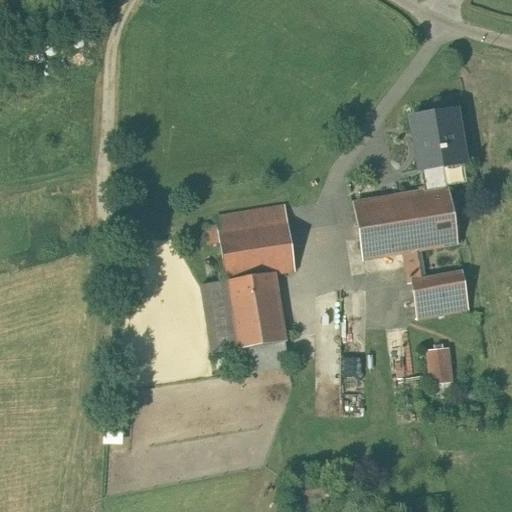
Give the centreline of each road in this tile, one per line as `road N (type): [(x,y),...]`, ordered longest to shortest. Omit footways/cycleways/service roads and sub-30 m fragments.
road 1 (track): [(131,0),(114,26),(101,218),(117,229),(190,231)]
road 2 (unclassified): [(511,42),(442,24),(399,0)]
